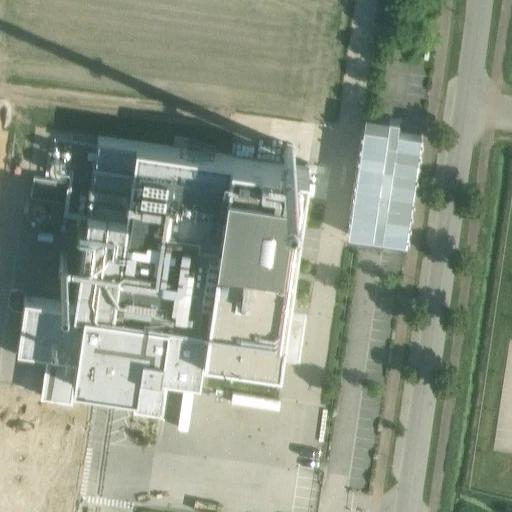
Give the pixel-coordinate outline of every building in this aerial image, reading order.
[(231,156),(98,137),(74,303),(24,296),(17,348),(47,352),(40,396),(71,400),(74,381),(136,390),(133,409),(162,414),(169,370),(199,375),(203,351),(231,156)] [(306,166),(231,156),(203,351),(279,363),(306,166)] [(65,170),(66,167),(65,164),(63,161),(60,159),(57,159),(54,159),(51,161),(49,164),(49,167),(49,170),(51,173),(54,175),(57,176),(61,175),(63,173),(65,170)] [(30,196),(52,199),(63,201),(66,181),(33,176),(30,196)] [(63,201),(52,199),(48,223),(60,225),(63,201)] [(45,213),(45,211),(45,208),(44,207),(42,205),(39,205),(37,205),(35,207),(34,209),(33,211),(34,213),(35,215),(37,216),(39,217),(42,216),(44,215),(45,213)] [(67,272),(67,270),(67,268),(66,266),(64,264),(61,264),(59,264),(57,266),(56,268),(55,270),(56,272),(57,274),(59,276),(61,276),(64,276),(66,274),(67,272)] [(511,431),(496,431),(495,450),(511,450),(511,431)] [(71,497),(35,492),(33,501),(69,507),(71,497)]
